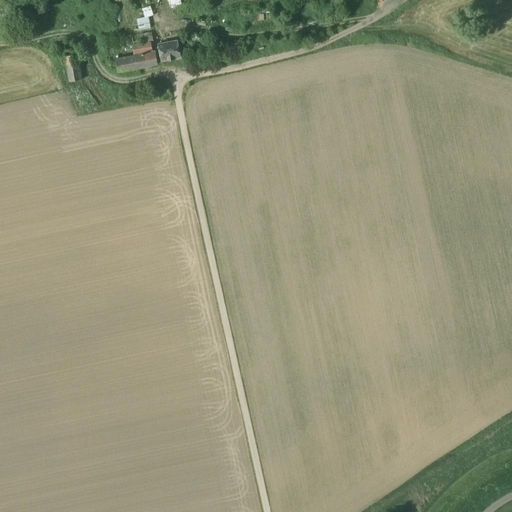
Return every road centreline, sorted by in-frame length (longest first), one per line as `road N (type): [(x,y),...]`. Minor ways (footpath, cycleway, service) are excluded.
road 1 (unclassified): [(266,511),(175,76)]
road 2 (track): [(0,44),(80,36),(97,68),(127,85),(320,45),(405,0)]
